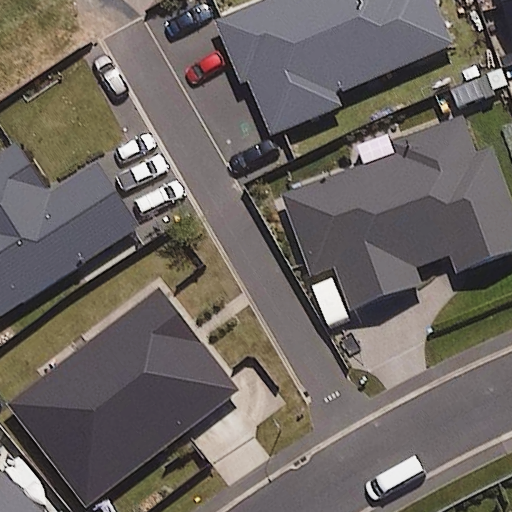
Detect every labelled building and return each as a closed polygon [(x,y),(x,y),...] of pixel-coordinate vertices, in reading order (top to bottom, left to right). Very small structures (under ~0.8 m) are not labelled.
[(455,50),(434,0),(277,0),(220,24),(247,88),(253,85),(275,139),(346,110),(341,98),(455,50)] [(479,154),(467,122),(395,148),(399,158),(285,199),(314,280),(339,271),(354,315),(424,290),(417,272),(454,259),(461,277),(511,258),(511,203),(492,149),(479,154)] [(56,196),(24,146),(0,161),(0,322),(141,233),(100,168),(56,196)] [(243,397),(165,294),(13,409),(91,511),(243,397)] [(0,511),(39,511),(0,473),(0,511)]
